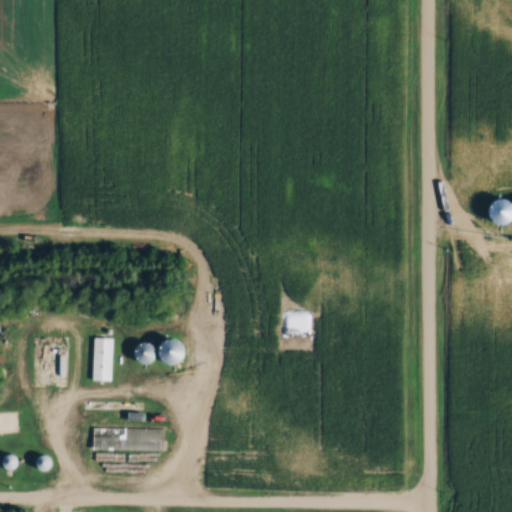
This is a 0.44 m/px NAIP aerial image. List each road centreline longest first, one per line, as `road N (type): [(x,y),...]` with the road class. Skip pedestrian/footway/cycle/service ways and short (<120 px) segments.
road 1 (residential): [(428,511),(428,0)]
road 2 (residential): [(428,504),(35,500)]
